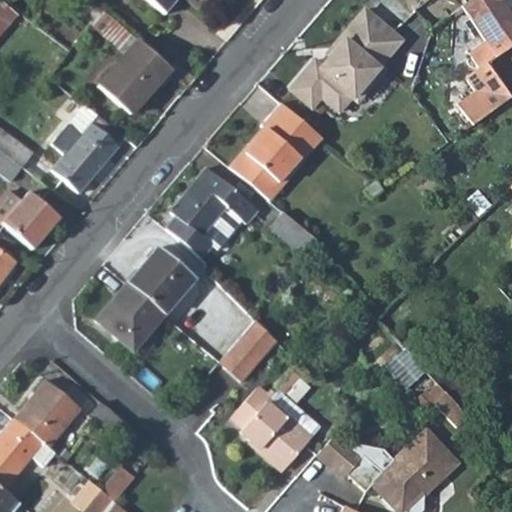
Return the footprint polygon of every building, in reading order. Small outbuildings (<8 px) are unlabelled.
[(174,0),(145,0),(162,14),(174,0)] [(511,46),(511,18),(498,0),(472,0),(461,7),(486,40),(469,52),(480,70),(471,76),(479,88),(469,94),(475,104),(475,106),(480,113),(491,107),(493,109),(509,99),(503,88),(489,62),(511,46)] [(0,1),(0,47),(23,20),(0,1)] [(344,118),(406,37),(364,5),(323,59),(315,53),(287,89),(314,110),(321,100),(344,118)] [(90,27),(125,57),(97,88),(130,116),(169,71),(102,12),(90,27)] [(511,46),(489,62),(503,88),(511,82),(511,46)] [(278,103),(257,127),(260,130),(240,154),(237,151),(225,166),(250,189),(289,144),(287,142),(303,125),(278,103)] [(50,171),(78,194),(117,148),(124,139),(83,107),(51,144),(63,155),(50,171)] [(303,125),(287,142),(289,144),(295,137),(303,126),(303,125)] [(289,144),(303,157),(319,140),(303,126),(295,137),(289,144)] [(0,137),(0,152),(21,168),(31,154),(4,133),(0,137)] [(289,144),(250,189),(264,199),(303,157),(289,144)] [(0,173),(10,182),(21,168),(0,152),(0,173)] [(21,168),(37,181),(48,166),(31,154),(21,168)] [(256,212),(203,168),(168,212),(174,218),(165,228),(199,258),(210,245),(216,250),(240,222),(244,225),(256,212)] [(19,204),(7,194),(0,202),(0,222),(31,249),(57,218),(27,194),(19,204)] [(315,238),(276,208),(263,224),(296,251),(315,238)] [(162,314),(193,277),(156,245),(125,283),(161,313),(162,314)] [(0,282),(15,262),(0,251),(0,282)] [(125,283),(93,321),(130,351),(161,313),(125,283)] [(236,341),(219,361),(232,374),(241,381),(275,342),(267,335),(254,321),(236,341)] [(236,341),(225,332),(208,352),(219,361),(236,341)] [(430,364),(420,375),(439,392),(453,404),(480,382),(463,362),(445,377),(430,364)] [(46,446),(78,408),(42,379),(11,418),(46,446)] [(238,432),(281,470),(318,427),(276,389),(269,398),(256,387),(229,419),(240,428),(238,432)] [(439,392),(428,403),(452,428),(462,418),(453,404),(439,392)] [(98,400),(88,413),(134,453),(144,441),(144,440),(98,400)] [(11,418),(0,431),(0,488),(2,490),(30,456),(42,466),(53,452),(46,446),(11,418)] [(329,440),(317,454),(338,476),(342,473),(360,492),(371,481),(387,498),(383,502),(393,511),(419,511),(420,511),(421,496),(442,475),(438,470),(449,459),(421,431),(391,460),(380,450),(329,440)] [(134,475),(120,463),(98,489),(99,490),(109,498),(112,501),(134,475)] [(86,479),(70,500),(82,510),(99,490),(98,489),(86,479)] [(0,488),(0,511),(2,511),(13,499),(2,490),(0,488)] [(99,490),(82,510),(84,511),(97,511),(109,498),(99,490)] [(125,511),(114,502),(105,511),(125,511)]
